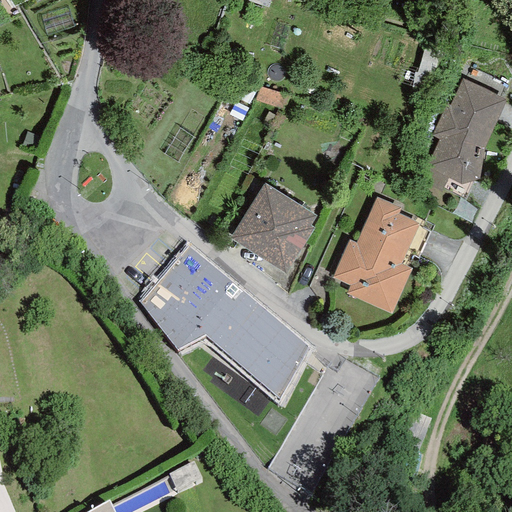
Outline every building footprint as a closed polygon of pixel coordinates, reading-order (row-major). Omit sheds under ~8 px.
[(484,149),(505,101),(462,80),(450,105),(445,105),(432,135),(440,139),(421,182),(441,191),(447,178),(460,183),(478,179),(484,149)] [(230,238),(285,274),(314,228),(310,225),(316,215),(264,183),(230,238)] [(346,294),(391,313),(412,269),(400,264),(419,224),(399,214),(401,209),(375,198),(355,243),(349,240),(332,278),(349,285),(346,294)] [(186,245),(138,300),(176,349),(205,336),(277,403),(309,349),(186,245)] [(192,462),(169,474),(177,490),(201,478),(192,462)] [(113,511),(108,502),(87,511),(113,511)]
